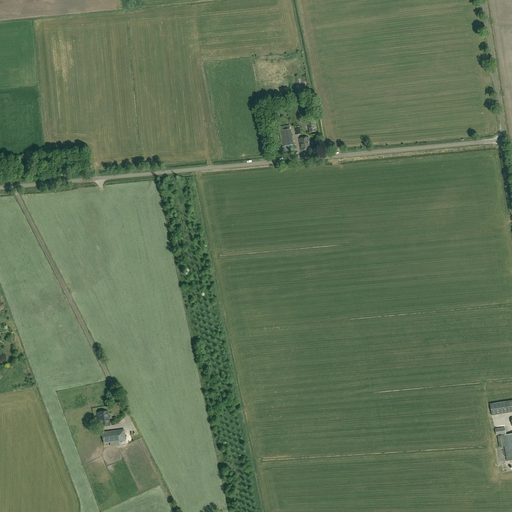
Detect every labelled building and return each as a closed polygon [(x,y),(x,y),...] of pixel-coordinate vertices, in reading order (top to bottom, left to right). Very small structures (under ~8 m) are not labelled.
[(315,120),(308,122),(310,133),(316,132),(315,128),(316,128),(315,120)] [(294,151),(290,126),(279,127),(282,148),(280,148),(280,146),(276,147),(276,149),(271,150),(272,154),(294,151)] [(301,151),(310,149),(308,137),(299,139),(301,151)] [(492,416),(511,412),(511,400),(490,404),(492,416)] [(99,427),(110,426),(108,411),(97,413),(99,427)] [(104,443),(125,440),(124,430),(102,433),(104,443)] [(511,433),(498,436),(499,447),(505,446),(507,461),(511,460),(511,433)]
